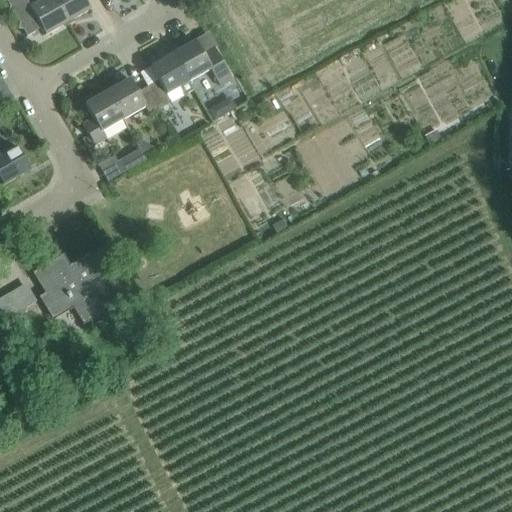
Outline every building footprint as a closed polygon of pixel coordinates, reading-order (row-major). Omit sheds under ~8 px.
[(68,23),(55,0),(44,0),(33,6),(28,0),(7,0),(11,7),(10,8),(13,13),(14,13),(20,24),(20,25),(23,30),(24,31),(28,37),(42,29),(45,36),(68,23)] [(55,0),(68,23),(90,10),(84,0),(55,0)] [(204,37),(173,55),(193,89),(194,88),(191,82),(212,70),(222,87),(230,82),(204,37)] [(159,81),(148,87),(161,110),(172,103),(167,96),(181,88),(185,94),(193,89),(173,55),(151,68),(159,81)] [(130,80),(108,92),(126,124),(149,111),(151,115),(161,110),(148,87),(138,93),(130,80)] [(126,124),(108,92),(85,105),(93,119),(84,125),(98,149),(109,142),(106,136),(126,124)] [(216,106),(208,111),(214,121),(225,115),(220,107),(216,106)] [(0,158),(0,179),(3,186),(29,171),(16,148),(15,148),(7,135),(0,138),(0,147),(5,156),(0,158)] [(101,167),(110,183),(147,161),(142,151),(120,164),(117,158),(101,167)] [(35,274),(45,291),(47,293),(41,297),(54,319),(75,306),(85,322),(105,310),(89,284),(102,276),(90,256),(70,267),(63,257),(35,274)] [(34,274),(25,279),(37,296),(45,291),(34,274)] [(119,278),(110,283),(119,297),(128,291),(119,278)] [(20,298),(11,303),(17,313),(27,308),(20,298)] [(0,341),(0,366),(5,376),(17,369),(0,341)]
